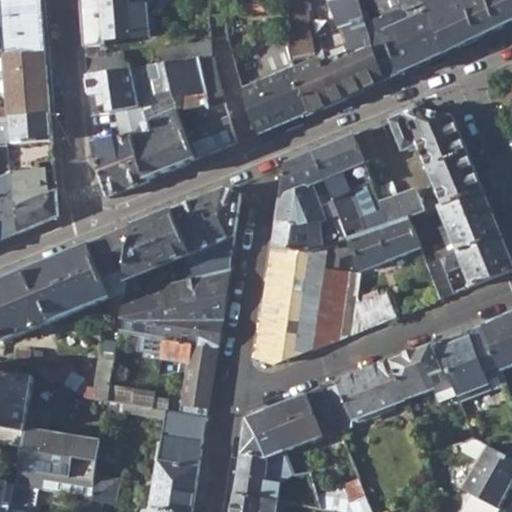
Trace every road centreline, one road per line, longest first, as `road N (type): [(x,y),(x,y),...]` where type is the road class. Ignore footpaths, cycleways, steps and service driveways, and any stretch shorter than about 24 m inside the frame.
road 1 (residential): [(83,232),(465,72)]
road 2 (residential): [(511,288),(272,384),(234,387)]
road 3 (residential): [(83,232),(64,0)]
road 4 (residential): [(234,387),(266,175)]
road 5 (residential): [(234,387),(214,511)]
road 6 (residential): [(511,186),(465,72)]
